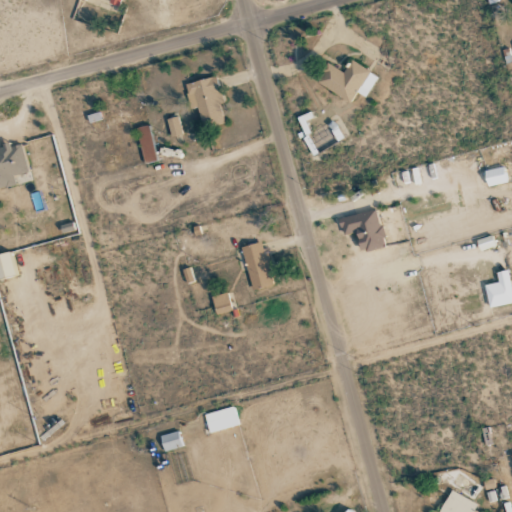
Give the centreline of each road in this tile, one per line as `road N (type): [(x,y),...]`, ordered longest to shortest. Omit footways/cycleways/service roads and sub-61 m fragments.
road 1 (residential): [(384,511),(243,0)]
road 2 (residential): [(332,0),(0,91)]
